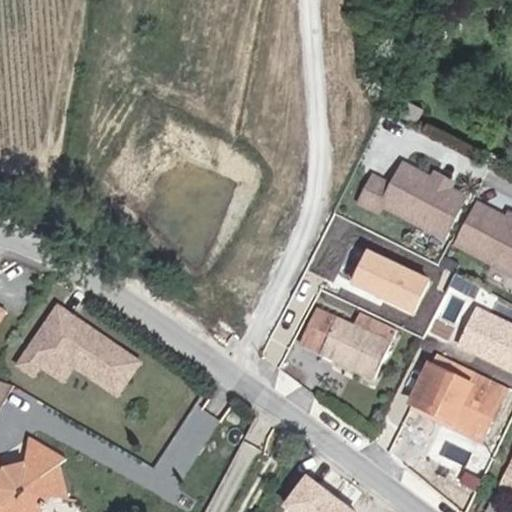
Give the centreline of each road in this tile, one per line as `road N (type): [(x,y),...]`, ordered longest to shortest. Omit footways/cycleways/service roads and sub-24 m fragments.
road 1 (unclassified): [(426,511),(115,283),(0,223)]
road 2 (unknown): [(228,364),(308,235),(316,204),(321,175),(306,0)]
road 3 (unknown): [(276,399),(216,511)]
